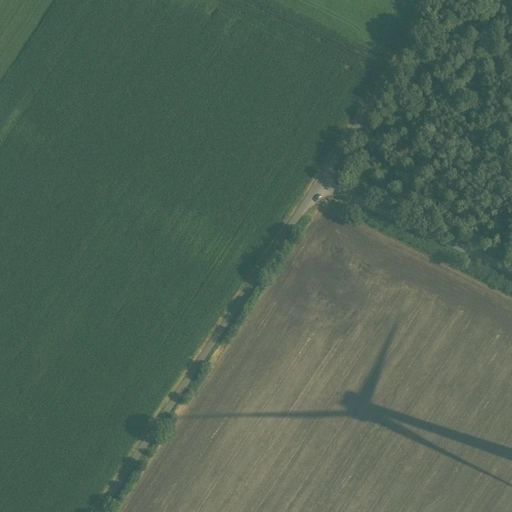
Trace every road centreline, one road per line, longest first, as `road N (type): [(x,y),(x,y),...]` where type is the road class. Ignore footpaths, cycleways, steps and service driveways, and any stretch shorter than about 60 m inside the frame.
road 1 (unclassified): [(423,0),(415,27),(319,181),(98,511)]
road 2 (track): [(319,181),(511,270)]
